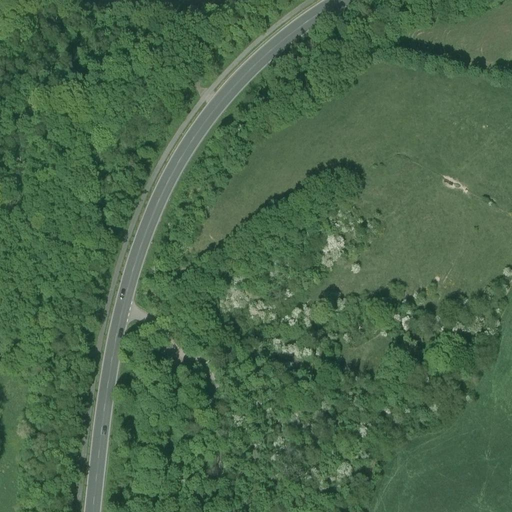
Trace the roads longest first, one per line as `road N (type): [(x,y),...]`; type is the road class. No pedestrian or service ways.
road 1 (primary): [(338,0),(253,61),(219,101),(171,173),(123,312)]
road 2 (residential): [(123,312),(158,328),(173,355),(214,366),(222,511)]
road 3 (primary): [(123,312),(92,511)]
road 4 (track): [(154,511),(173,426),(173,355)]
